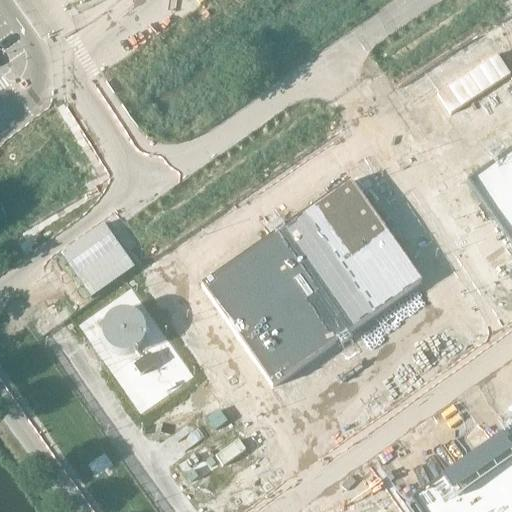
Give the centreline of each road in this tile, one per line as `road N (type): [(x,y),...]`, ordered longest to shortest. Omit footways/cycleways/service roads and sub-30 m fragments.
road 1 (unclassified): [(0,296),(421,0)]
road 2 (unknown): [(0,147),(173,0)]
road 3 (unclassified): [(78,511),(0,401)]
